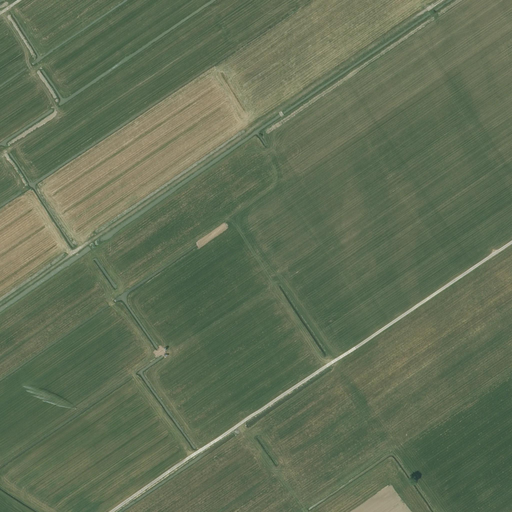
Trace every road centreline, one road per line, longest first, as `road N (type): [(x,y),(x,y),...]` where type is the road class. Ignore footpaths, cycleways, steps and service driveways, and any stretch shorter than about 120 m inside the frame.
road 1 (track): [(0,305),(440,0)]
road 2 (track): [(112,511),(511,242)]
